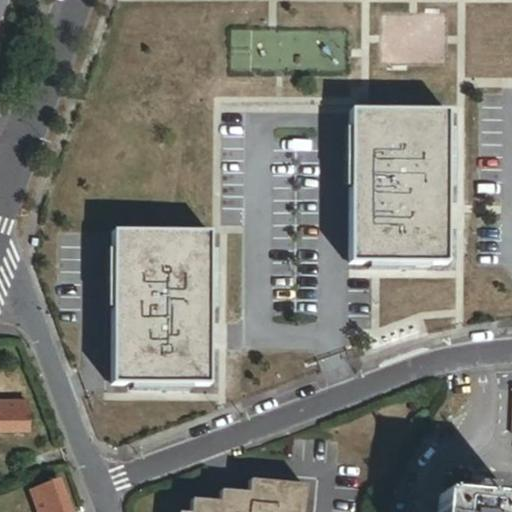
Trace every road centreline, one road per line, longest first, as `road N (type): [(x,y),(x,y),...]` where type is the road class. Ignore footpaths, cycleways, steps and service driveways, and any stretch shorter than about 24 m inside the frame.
road 1 (residential): [(100,487),(441,363),(511,352)]
road 2 (residential): [(0,223),(100,487)]
road 3 (residential): [(0,209),(77,0)]
